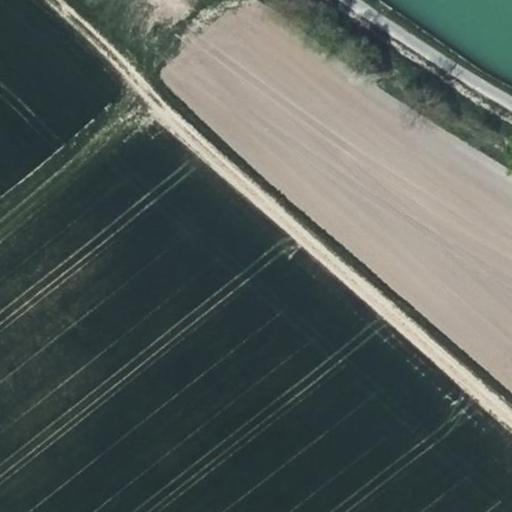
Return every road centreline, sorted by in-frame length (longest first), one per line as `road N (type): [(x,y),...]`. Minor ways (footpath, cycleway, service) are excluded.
road 1 (track): [(45,0),(159,109),(511,412)]
road 2 (track): [(0,219),(120,121),(159,109)]
